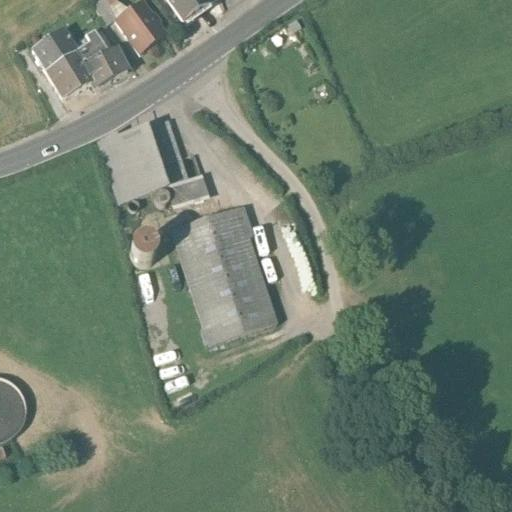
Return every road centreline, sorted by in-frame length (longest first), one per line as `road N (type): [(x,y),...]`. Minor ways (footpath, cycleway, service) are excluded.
road 1 (tertiary): [(0,161),(88,128),(291,0)]
road 2 (track): [(357,382),(444,511)]
